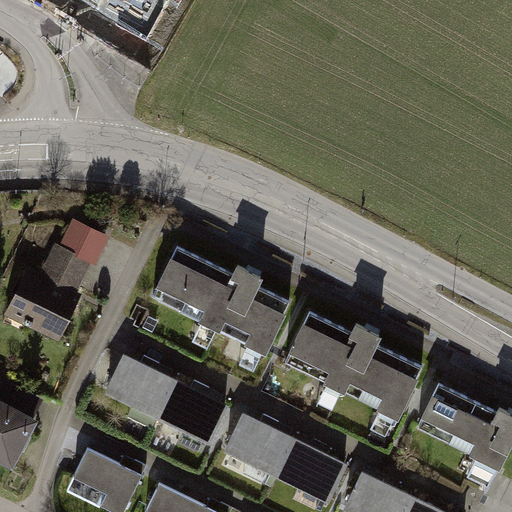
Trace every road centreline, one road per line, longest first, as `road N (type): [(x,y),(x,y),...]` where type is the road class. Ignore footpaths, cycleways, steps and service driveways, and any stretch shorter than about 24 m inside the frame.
road 1 (primary): [(391,261),(221,180),(135,155),(76,150)]
road 2 (residential): [(76,150),(75,90),(62,58),(40,32),(0,10)]
road 3 (primary): [(391,261),(439,307),(511,350)]
road 4 (unknown): [(75,90),(129,69),(170,0)]
road 5 (primary): [(511,308),(453,278),(391,261)]
